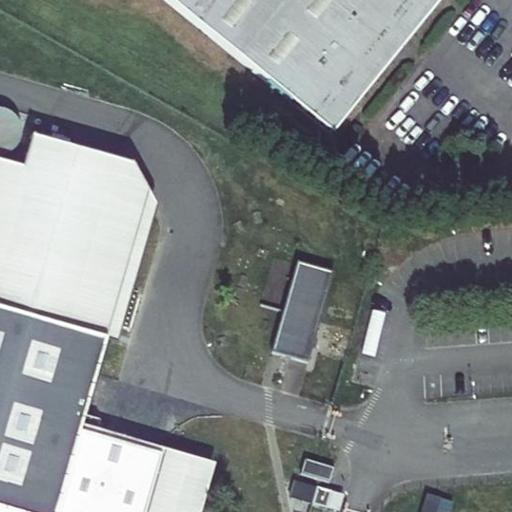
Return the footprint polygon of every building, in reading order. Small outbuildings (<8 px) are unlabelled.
[(157,0),(320,134),(431,0),(157,0)] [(36,174),(143,205),(119,163),(45,142),(36,174)] [(0,511),(143,511),(155,470),(74,447),(100,357),(0,328),(0,187),(6,166),(0,164),(0,511)] [(0,187),(0,328),(100,357),(143,205),(6,166),(0,187)] [(298,266),(273,355),(309,365),(334,276),(298,266)] [(303,465),(300,478),(329,484),(332,471),(303,465)] [(289,498),(304,503),(309,487),(294,483),(289,498)] [(309,487),(304,503),(327,509),(331,493),(309,487)] [(339,511),(343,497),(331,493),(327,509),(336,511),(339,511)]
